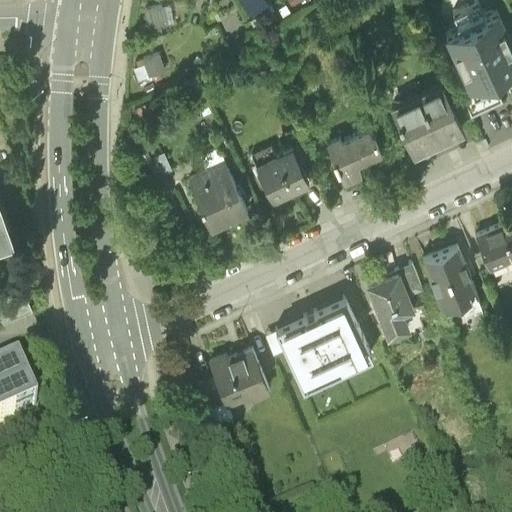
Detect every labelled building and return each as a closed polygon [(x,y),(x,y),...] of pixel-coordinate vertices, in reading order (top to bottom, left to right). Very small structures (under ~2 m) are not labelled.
[(167,0),(150,1),(151,19),(174,18),(173,0),(167,0)] [(247,0),(251,9),(279,0),(286,0),(247,0)] [(470,82),(471,85),(511,65),(511,40),(495,3),(482,9),(477,0),(473,0),(452,10),(457,21),(444,27),(470,82)] [(511,65),(471,85),(470,82),(459,87),(469,109),(500,94),(495,81),(504,76),(510,90),(511,88),(511,65)] [(440,76),(390,100),(410,143),(460,119),(440,76)] [(339,168),(342,174),(358,167),(355,149),(365,144),(368,147),(379,142),(373,130),(372,130),(368,121),(340,134),(338,130),(326,136),(332,149),(331,150),(339,168)] [(250,149),(255,159),(275,150),(270,140),(250,149)] [(199,149),(205,162),(224,154),(218,141),(199,149)] [(275,150),(255,159),(270,190),(291,180),(306,173),(292,142),(275,150)] [(172,164),(162,146),(151,151),(161,170),(172,164)] [(339,168),(331,150),(318,155),(327,174),(339,168)] [(161,171),(152,153),(141,159),(150,177),(161,171)] [(205,164),(188,172),(208,217),(245,200),(224,154),(205,162),(205,164)] [(309,179),(306,173),(291,180),(294,186),(309,179)] [(0,231),(10,227),(0,199),(0,231)] [(511,208),(472,224),(487,259),(505,252),(511,248),(511,208)] [(458,236),(422,250),(441,298),(477,284),(458,236)] [(411,256),(396,262),(406,288),(422,282),(411,256)] [(396,262),(362,275),(373,301),(385,330),(390,328),(409,320),(402,304),(411,301),(406,288),(396,262)] [(21,283),(0,292),(0,318),(30,305),(21,283)] [(354,310),(345,291),(274,322),(301,381),(371,347),(354,310)] [(274,324),(264,328),(272,347),(281,342),(274,324)] [(262,367),(251,340),(209,357),(215,371),(225,395),(226,394),(248,385),(251,393),(269,386),(262,367)] [(0,426),(33,412),(14,370),(0,376),(0,426)] [(225,395),(215,371),(198,378),(213,414),(231,406),(226,394),(225,395)]
